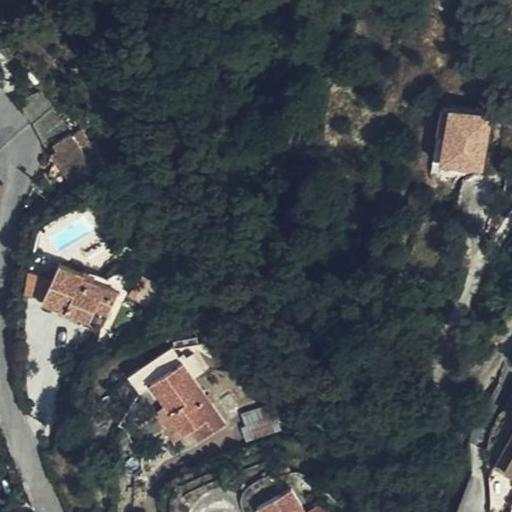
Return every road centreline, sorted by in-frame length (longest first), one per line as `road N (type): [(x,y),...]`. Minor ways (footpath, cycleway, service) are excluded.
road 1 (residential): [(0,110),(23,143),(6,243),(6,365),(14,411),(56,511)]
road 2 (unknown): [(511,234),(458,369),(472,397),(511,367)]
